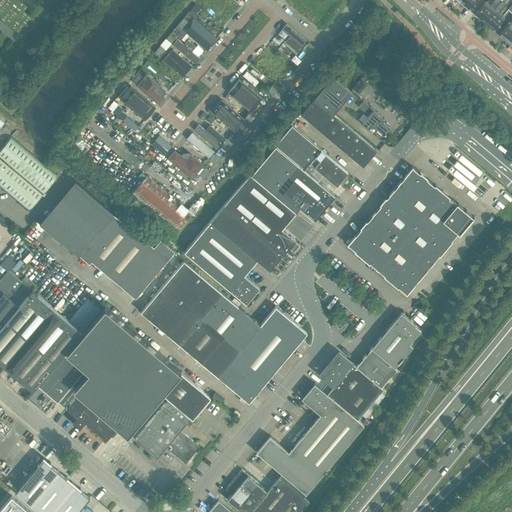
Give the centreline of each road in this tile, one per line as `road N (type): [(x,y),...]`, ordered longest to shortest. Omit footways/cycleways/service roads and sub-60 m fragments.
road 1 (residential): [(259,0),(164,114),(177,125),(192,120),(281,13)]
road 2 (motorway): [(511,248),(393,463)]
road 3 (primary): [(511,336),(368,511)]
road 4 (unclassified): [(181,511),(317,352),(321,337)]
road 5 (unclassified): [(321,337),(357,349),(396,304),(324,242)]
road 6 (unclassified): [(147,511),(0,389)]
road 7 (unknown): [(320,47),(203,190)]
road 8 (motorway): [(511,321),(393,463)]
road 9 (primary): [(404,511),(511,380)]
road 10 (unclassified): [(324,242),(418,131)]
road 11 (tertiary): [(495,85),(403,0)]
road 12 (primary): [(422,511),(511,431)]
